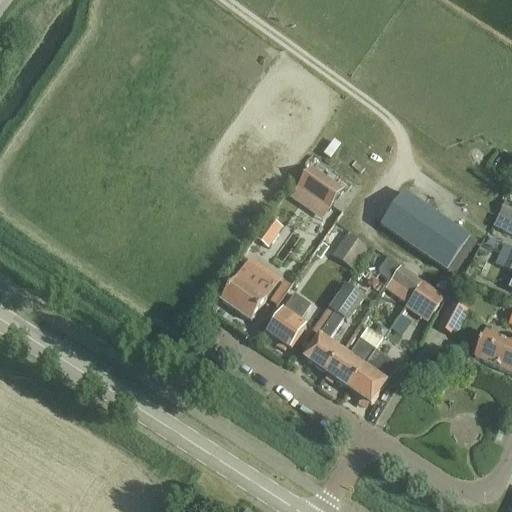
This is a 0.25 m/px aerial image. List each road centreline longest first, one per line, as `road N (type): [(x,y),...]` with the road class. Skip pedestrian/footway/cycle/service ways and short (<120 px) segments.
road 1 (unclassified): [(297,511),(0,318)]
road 2 (residential): [(367,441),(213,338)]
road 3 (residential): [(367,441),(473,493),(498,483),(511,454)]
